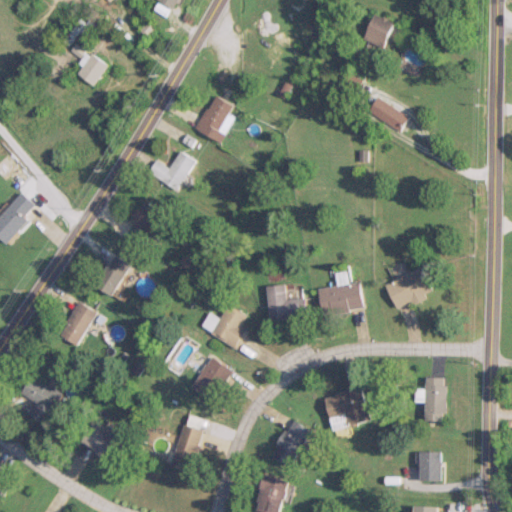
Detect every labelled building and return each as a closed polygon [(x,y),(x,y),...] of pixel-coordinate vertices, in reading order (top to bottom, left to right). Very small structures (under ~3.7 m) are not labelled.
[(162,0),(175,8),(180,0),(162,0)] [(388,48),(401,23),(379,13),(367,37),(388,48)] [(80,73),(97,85),(112,64),(94,52),(80,73)] [(236,104),(217,94),(198,129),(222,142),(237,115),(231,112),(236,104)] [(402,130),(412,115),(381,96),(372,111),(402,130)] [(150,172),(179,190),(198,159),(182,149),(172,167),(158,159),(150,172)] [(0,235),(7,243),(29,219),(26,216),(37,203),(24,192),(0,217),(0,235)] [(168,213),(150,200),(127,231),(145,244),(168,213)] [(133,263),(115,253),(98,285),(116,295),(133,263)] [(389,283),(400,308),(438,291),(427,266),(389,283)] [(361,281),(321,287),(325,315),(366,308),(361,281)] [(288,299),(286,283),(268,285),(271,319),(307,316),(306,297),(288,299)] [(61,333),(79,344),(100,311),(81,300),(61,333)] [(249,329),(242,325),(248,316),(229,305),(221,319),(211,313),(203,326),(239,347),(249,329)] [(215,400),(234,369),(212,355),(193,386),(215,400)] [(29,414),(45,423),(62,392),(32,375),(22,394),(36,401),(29,414)] [(449,377),(427,377),(426,397),(419,397),(419,401),(427,401),(426,419),(448,420),(449,377)] [(371,420),(364,388),(327,396),(331,417),(350,413),(352,424),(371,420)] [(293,464),(312,429),(293,418),(274,454),(293,464)] [(82,445),(119,462),(130,438),(94,421),(82,445)] [(174,466),(195,471),(206,426),(185,421),(174,466)] [(442,451),(421,451),(421,479),(442,479),(442,451)] [(271,511),(282,511),(288,480),(265,475),(258,509),(271,511)]
